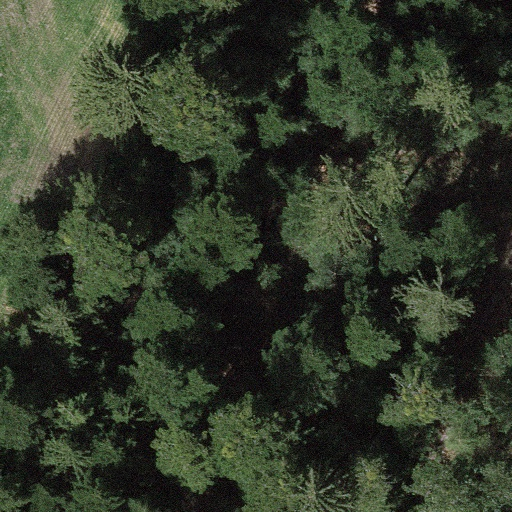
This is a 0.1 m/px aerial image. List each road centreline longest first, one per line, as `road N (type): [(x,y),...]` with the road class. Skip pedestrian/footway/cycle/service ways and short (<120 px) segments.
road 1 (track): [(420,511),(447,457),(479,280),(511,220)]
road 2 (track): [(201,511),(137,403),(100,236)]
